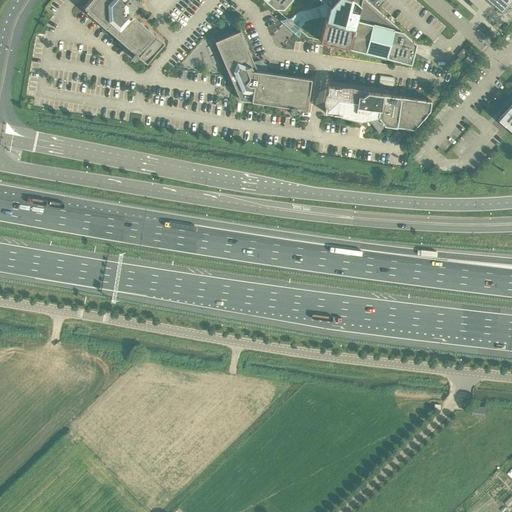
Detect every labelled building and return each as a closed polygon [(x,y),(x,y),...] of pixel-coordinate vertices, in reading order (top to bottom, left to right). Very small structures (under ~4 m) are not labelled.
[(156,35),(132,14),(134,9),(134,3),(131,0),(88,0),(83,7),(106,27),(129,47),(134,52),(130,56),(134,59),(137,58),(139,55),(147,63),(165,42),(156,35)] [(319,40),(411,64),(416,43),(367,0),(265,0),(274,8),(283,9),(290,0),(322,0),(325,3),(318,7),(321,16),(325,16),(319,40)] [(487,0),(494,6),(501,12),(511,0),(487,0)] [(311,79),(264,72),(264,67),(260,63),(255,64),(240,31),(215,42),(240,100),(290,107),(290,113),(294,113),(296,111),(296,108),(307,109),(311,79)] [(467,52),(463,48),(457,55),(462,59),(467,52)] [(469,64),(473,59),(469,55),(465,60),(469,64)] [(366,117),(368,117),(379,131),(376,135),(377,135),(385,125),(414,129),(430,110),(431,101),(385,94),(383,90),(329,82),(324,112),(359,117),(361,117),(364,117),(366,117)] [(511,103),(498,119),(511,131),(511,103)] [(485,407),(473,406),(472,415),(484,416),(485,407)]
